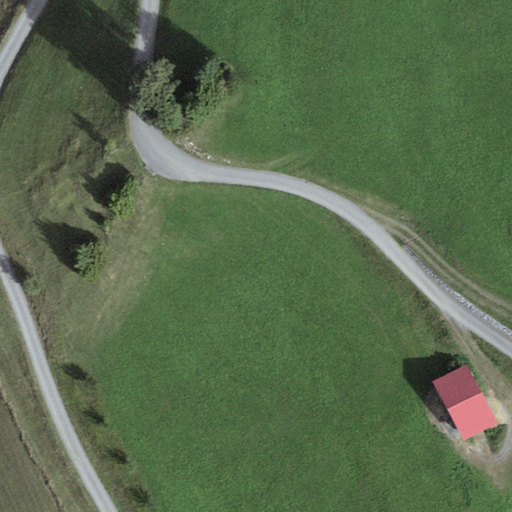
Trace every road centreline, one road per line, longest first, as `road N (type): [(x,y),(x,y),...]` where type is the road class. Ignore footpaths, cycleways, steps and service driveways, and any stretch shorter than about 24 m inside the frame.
road 1 (unclassified): [(511,350),(439,296),(342,205),(271,181),(183,169),(160,155),(143,110),(150,0)]
road 2 (unclassified): [(0,262),(60,419),(110,511)]
road 3 (track): [(359,218),(390,226),(451,276),(511,311)]
